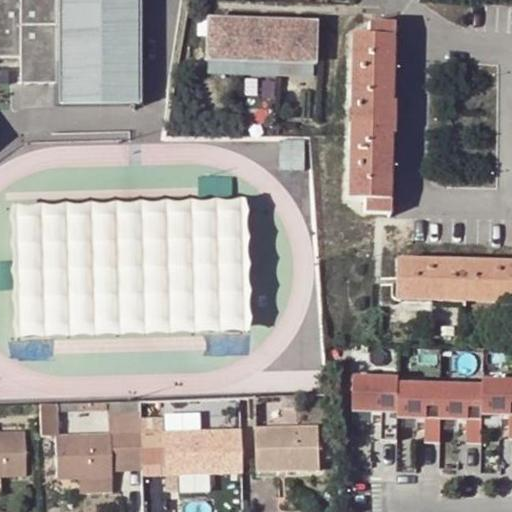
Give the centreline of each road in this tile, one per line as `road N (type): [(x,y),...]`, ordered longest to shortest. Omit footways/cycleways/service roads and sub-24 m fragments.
road 1 (residential): [(408,36),(405,204)]
road 2 (residential): [(511,510),(381,511)]
